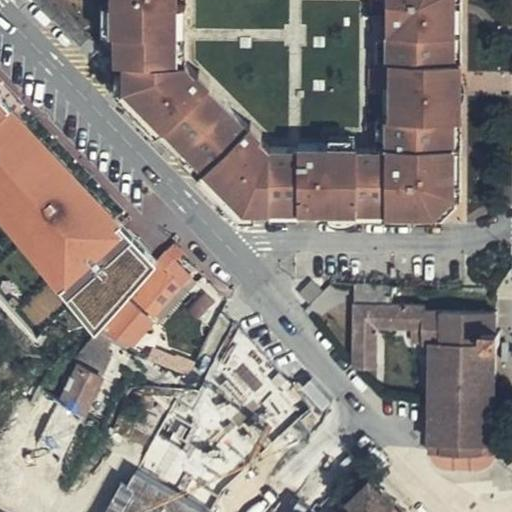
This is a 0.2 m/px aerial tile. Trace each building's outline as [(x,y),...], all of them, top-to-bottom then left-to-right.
[(54,0),(114,62),(114,29),(111,30),(110,0),(54,0)] [(178,0),(110,0),(111,30),(114,29),(114,62),(113,87),(196,172),(209,159),(257,208),(426,209),(444,186),(444,0),(385,0),(385,58),(393,58),(393,116),(385,117),(385,153),(359,153),(359,147),(301,146),(301,153),(274,153),(188,63),(178,63),(178,0)] [(178,0),(178,63),(188,63),(188,0),(178,0)] [(188,0),(188,63),(274,153),(301,153),(301,146),(359,147),(359,153),(385,153),(385,117),(393,116),(393,58),(385,58),(385,0),(188,0)] [(461,197),(461,0),(444,0),(444,186),(461,197)] [(461,197),(444,186),(426,209),(257,208),(209,159),(196,172),(246,224),(440,225),(461,197)] [(171,241),(162,252),(156,259),(166,269),(176,260),(183,252),(171,241)] [(166,269),(156,259),(127,293),(154,316),(192,275),(176,260),(166,269)] [(192,275),(154,316),(161,322),(197,281),(192,275)] [(395,286),(356,283),(353,365),(376,366),(378,327),(411,328),(410,342),(430,343),(428,441),(442,441),(484,442),(493,442),(498,310),(427,307),(426,304),(394,302),(395,286)] [(499,294),(395,286),(394,302),(426,304),(427,307),(498,310),(499,294)] [(199,318),(214,301),(203,290),(187,306),(199,318)] [(93,332),(92,333),(112,341),(126,347),(154,316),(127,293),(93,332)] [(500,324),(510,325),(511,325),(511,304),(502,304),(500,324)] [(92,333),(59,357),(63,358),(46,393),(83,413),(112,354),(107,351),(112,341),(92,333)] [(189,373),(195,361),(179,356),(177,358),(156,349),(149,356),(189,373)] [(46,393),(41,390),(35,401),(41,404),(24,438),(29,441),(35,445),(28,459),(41,466),(34,482),(48,489),(61,461),(83,413),(46,393)] [(221,400),(199,391),(197,390),(189,405),(214,417),(221,400)] [(165,464),(186,472),(206,431),(186,423),(178,439),(167,460),(165,464)] [(178,439),(174,437),(157,429),(147,451),(167,460),(178,439)] [(24,438),(18,435),(10,452),(21,458),(29,441),(24,438)] [(442,441),(428,441),(428,451),(442,451),(442,441)] [(442,441),(442,451),(483,453),(484,442),(442,441)] [(493,453),(493,442),(484,442),(483,453),(493,453)] [(21,475),(34,482),(41,466),(28,459),(21,475)] [(201,511),(135,474),(129,470),(106,511),(201,511)] [(411,511),(375,477),(368,483),(397,511),(411,511)] [(397,511),(368,483),(342,508),(341,511),(397,511)]
